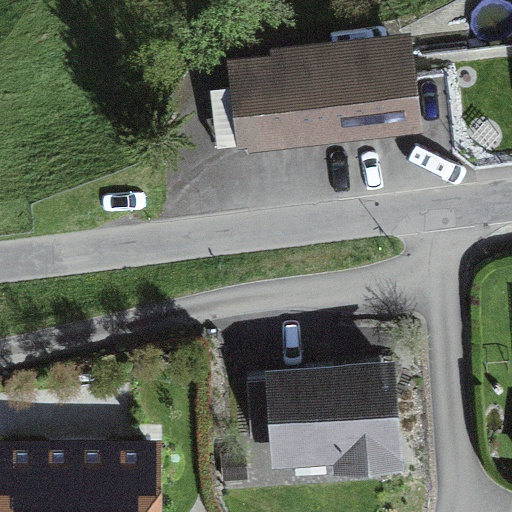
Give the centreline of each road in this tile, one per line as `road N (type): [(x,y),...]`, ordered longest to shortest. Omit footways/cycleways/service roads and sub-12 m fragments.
road 1 (unclassified): [(0,364),(166,321),(407,288)]
road 2 (unclassified): [(392,224),(0,274)]
road 3 (unclassified): [(407,288),(451,511)]
road 4 (unclassified): [(511,211),(392,224)]
